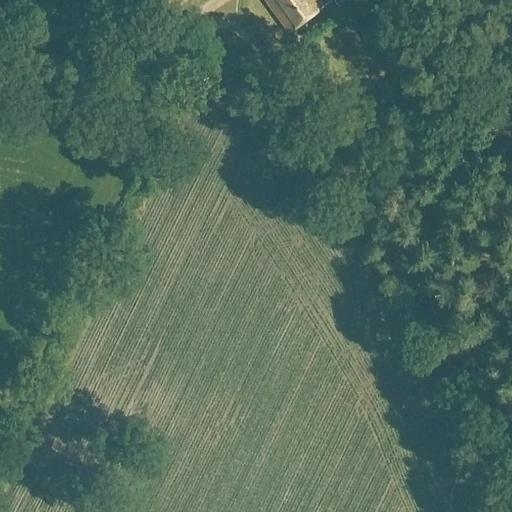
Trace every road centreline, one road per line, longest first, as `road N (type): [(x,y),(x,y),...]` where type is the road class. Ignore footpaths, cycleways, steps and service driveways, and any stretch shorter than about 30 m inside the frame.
road 1 (track): [(221,5),(293,79),(511,412)]
road 2 (track): [(0,41),(131,40),(221,5)]
road 3 (track): [(422,0),(511,120)]
